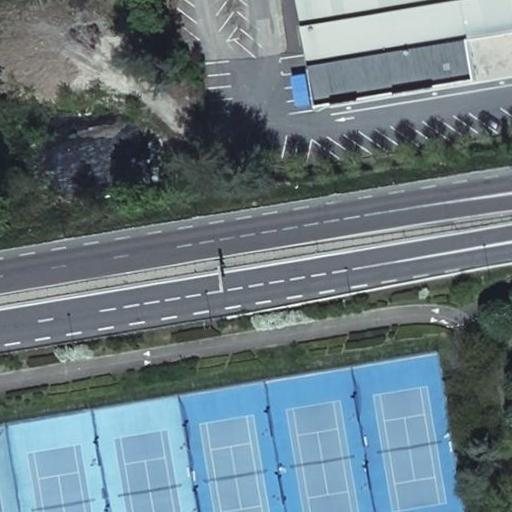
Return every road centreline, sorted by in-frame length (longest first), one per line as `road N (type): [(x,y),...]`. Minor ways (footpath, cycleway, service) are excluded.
road 1 (secondary): [(364,214),(0,274)]
road 2 (secondary): [(0,330),(353,270)]
road 3 (secondary): [(353,270),(511,234)]
road 4 (secondary): [(353,270),(511,247)]
road 5 (secondary): [(511,184),(364,214)]
road 6 (secondary): [(511,198),(364,214)]
